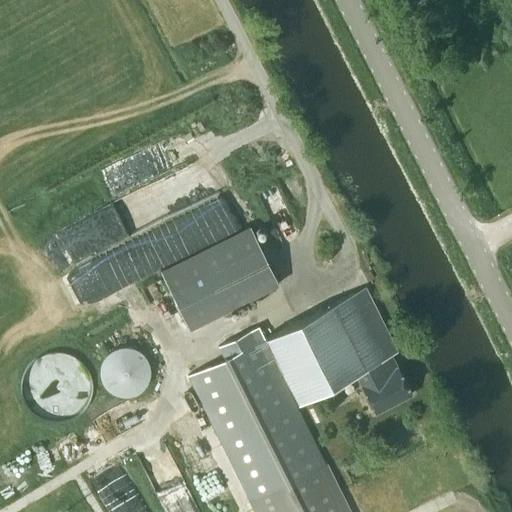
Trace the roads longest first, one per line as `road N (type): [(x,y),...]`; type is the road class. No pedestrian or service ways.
road 1 (secondary): [(511,322),(347,0)]
road 2 (unclassified): [(318,188),(222,0)]
